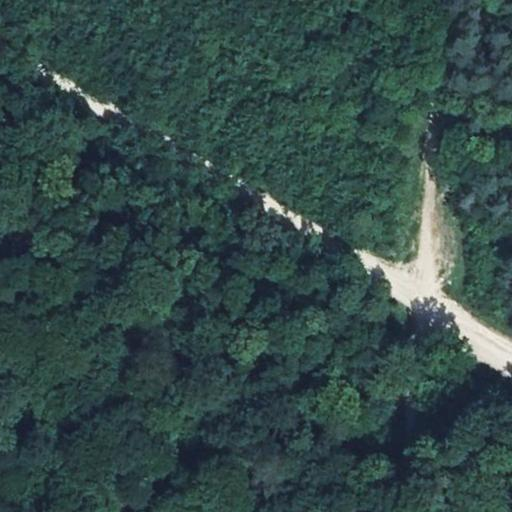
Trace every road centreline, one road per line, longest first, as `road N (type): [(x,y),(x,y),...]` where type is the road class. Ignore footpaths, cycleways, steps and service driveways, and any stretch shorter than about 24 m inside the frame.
road 1 (track): [(511,356),(0,61)]
road 2 (track): [(409,511),(435,0)]
